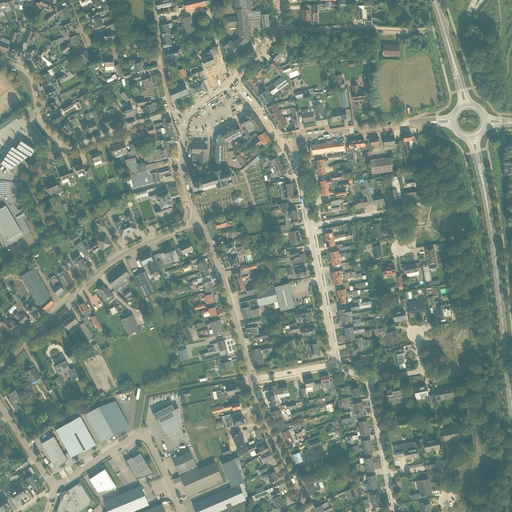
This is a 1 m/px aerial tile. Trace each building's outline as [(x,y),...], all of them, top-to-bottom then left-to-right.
[(0,0),(0,4),(1,7),(3,11),(6,10),(5,8),(10,6),(9,5),(7,0),(4,1),(3,0),(0,0)] [(48,0),(47,0),(44,8),(47,9),(47,10),(52,12),(52,11),(54,6),(52,5),(53,2),(48,0)] [(93,0),(91,1),(96,8),(100,6),(95,0),(93,0)] [(100,0),(97,2),(102,8),(106,6),(101,0),(100,0)] [(172,6),(170,0),(155,0),(157,9),(172,6)] [(206,6),(205,1),(204,0),(189,0),(184,1),(185,5),(186,10),(206,6)] [(234,0),(236,13),(238,13),(238,16),(223,17),(224,28),(230,27),(230,29),(235,29),(236,36),(231,41),(230,40),(224,47),(227,50),(225,52),(228,55),(230,53),(234,57),(249,40),(248,21),(262,20),(263,28),(269,27),(268,14),(267,14),(267,12),(264,9),(251,9),(250,0),(234,0)] [(309,13),(317,13),(317,5),(311,5),(311,10),(301,10),(301,21),(310,21),(309,13)] [(58,19),(59,22),(65,20),(69,17),(65,8),(60,11),(58,12),(61,18),(58,19)] [(45,20),(47,23),(56,15),(54,12),(45,20)] [(89,17),(92,23),(99,20),(99,21),(100,20),(97,14),(94,15),(89,17)] [(180,19),(182,26),(190,24),(189,19),(191,19),(191,16),(180,19)] [(92,23),(91,24),(93,30),(103,26),(102,23),(100,24),(99,21),(99,20),(92,23)] [(74,29),(71,22),(63,26),(63,25),(59,27),(61,31),(62,31),(64,37),(70,35),(68,32),(74,29)] [(182,26),(176,27),(177,31),(183,30),(184,34),(189,33),(194,32),(194,29),(192,30),(190,24),(182,26)] [(104,33),(105,41),(114,41),(114,39),(118,39),(117,34),(117,31),(111,31),(111,33),(109,33),(104,33)] [(80,43),(77,35),(72,37),(70,38),(71,42),(61,50),(64,53),(73,46),(80,43)] [(55,45),(63,41),(62,38),(51,42),(54,47),(56,46),(55,45)] [(10,45),(10,43),(7,42),(7,44),(0,41),(0,49),(7,52),(8,48),(10,45)] [(15,45),(13,49),(11,54),(20,57),(23,48),(15,45)] [(166,53),(168,60),(172,59),(173,61),(177,60),(176,58),(180,57),(178,51),(181,51),(180,46),(170,49),(171,52),(166,53)] [(270,56),(276,63),(285,54),(278,47),(270,56)] [(202,60),(203,62),(205,67),(215,63),(212,56),(217,54),(215,48),(209,50),(210,52),(207,53),(208,57),(202,60)] [(35,56),(37,52),(38,50),(34,49),(33,50),(30,49),(28,53),(26,58),(32,60),(34,56),(35,56)] [(37,66),(42,69),(45,66),(47,64),(48,66),(52,64),(43,56),(45,53),(42,50),(39,55),(41,57),(38,60),(35,64),(37,66)] [(86,64),(92,59),(87,53),(88,53),(85,50),(82,53),(79,56),(86,64)] [(68,59),(70,62),(77,57),(75,54),(68,59)] [(104,63),(105,67),(114,66),(113,57),(104,58),(104,63)] [(143,70),(142,66),(143,66),(142,63),(141,63),(138,63),(137,59),(130,61),(132,65),(134,65),(135,68),(131,69),(132,73),(136,72),(143,70)] [(281,68),(274,62),(270,65),(277,72),(281,75),(284,73),(281,68)] [(115,66),(119,75),(123,73),(119,64),(115,66)] [(267,69),(262,64),(260,66),(259,65),(253,72),(255,74),(244,83),(256,97),(263,92),(256,83),(260,78),(261,77),(267,69)] [(188,76),(186,72),(185,70),(184,71),(183,69),(179,71),(180,73),(181,73),(181,75),(181,77),(182,79),(186,77),(188,76)] [(188,82),(194,97),(206,92),(202,82),(206,80),(202,70),(188,77),(190,81),(188,82)] [(43,80),(42,81),(44,85),(54,80),(51,76),(50,76),(48,72),(41,77),(43,80)] [(55,79),(57,82),(62,79),(65,77),(64,74),(55,79)] [(343,82),(342,82),(341,77),(342,77),(341,75),(335,76),(338,88),(344,87),(343,82)] [(285,76),(262,93),(258,96),(264,106),(272,100),(269,96),(272,94),(273,95),(279,91),(278,89),(279,88),(279,89),(289,82),(285,76)] [(141,87),(142,89),(151,87),(151,84),(152,84),(151,78),(142,80),(143,80),(141,81),(143,87),(141,87)] [(189,93),(184,82),(179,85),(179,86),(169,91),(173,100),(189,93)] [(352,92),(353,102),(365,100),(364,93),(365,93),(366,91),(359,92),(358,85),(352,86),(353,92),(352,92)] [(91,92),(93,95),(104,90),(102,86),(91,92)] [(50,96),(52,99),(59,95),(56,89),(53,91),(51,87),(44,90),(48,98),(50,96)] [(151,87),(142,89),(144,98),(154,96),(151,87)] [(307,95),(306,89),(294,92),(296,99),(304,97),(304,96),(307,95)] [(125,90),(120,94),(127,102),(131,98),(125,90)] [(59,95),(52,99),(53,102),(47,105),(51,112),(58,108),(56,104),(59,103),(62,101),(59,95)] [(302,114),(303,122),(314,120),(314,122),(323,120),(322,114),(324,114),(321,100),(315,101),(316,105),(315,105),(314,105),(315,112),(302,114)] [(62,108),(65,111),(73,106),(70,103),(62,108)] [(137,107),(139,114),(142,113),(142,111),(146,109),(147,113),(154,111),(152,104),(147,105),(141,107),(140,106),(137,107)] [(266,109),(270,116),(279,110),(275,104),(271,106),(266,109)] [(125,113),(127,118),(132,117),(132,116),(134,115),(133,110),(131,105),(128,105),(129,109),(124,110),(125,113)] [(104,123),(106,128),(119,123),(117,118),(113,108),(109,109),(112,116),(103,120),(104,123)] [(270,116),(275,122),(283,117),(279,110),(270,116)] [(331,112),(332,121),(347,119),(345,110),(331,112)] [(89,124),(91,131),(97,129),(96,124),(91,112),(85,114),(89,124)] [(54,124),(64,119),(60,113),(51,118),(54,124)] [(249,123),(251,121),(255,118),(252,113),(246,116),(247,117),(249,123)] [(247,124),(249,123),(247,117),(245,118),(239,121),(242,127),(248,125),(247,124)] [(251,121),(255,127),(260,123),(257,117),(255,118),(251,121)] [(283,117),(275,122),(279,129),(287,125),(285,120),(283,117)] [(77,126),(74,119),(71,120),(72,124),(70,126),(67,123),(62,129),(69,135),(73,129),(72,128),(73,127),(73,128),(77,126)] [(162,122),(164,128),(172,125),(173,125),(171,120),(162,122)] [(91,131),(89,124),(85,126),(84,122),(81,123),(85,134),(91,131)] [(260,123),(255,127),(258,132),(260,131),(264,129),(260,123)] [(145,132),(146,136),(155,133),(154,130),(153,125),(144,127),(145,132)] [(228,152),(228,147),(228,146),(227,146),(226,146),(226,145),(227,145),(228,144),(228,143),(228,142),(242,135),(240,130),(240,129),(239,129),(236,130),(234,125),(216,135),(215,138),(214,163),(221,163),(221,161),(226,161),(226,152),(228,152)] [(144,134),(143,129),(135,131),(136,136),(136,138),(145,135),(144,134)] [(253,142),(255,145),(261,141),(264,139),(263,139),(268,136),(265,131),(258,136),(259,138),(253,142)] [(412,141),(412,139),(411,134),(403,135),(404,141),(402,141),(403,149),(404,149),(405,157),(411,156),(409,141),(412,141)] [(157,141),(156,142),(155,142),(157,147),(155,147),(156,150),(166,148),(169,147),(172,146),(171,143),(177,141),(176,136),(167,139),(157,141)] [(261,141),(255,145),(256,147),(263,144),(264,145),(271,141),(268,136),(263,139),(264,139),(261,141)] [(383,138),(384,146),(392,145),(392,146),(397,145),(398,151),(402,151),(401,141),(396,141),(397,142),(395,142),(394,136),(390,136),(390,137),(383,138)] [(370,139),(371,146),(373,146),(373,149),(379,148),(378,138),(370,139)] [(353,141),(348,142),(349,146),(349,152),(354,151),(357,151),(357,147),(356,141),(356,140),(352,140),(353,141)] [(356,141),(357,147),(361,147),(361,151),(365,150),(364,140),(356,141)] [(0,235),(3,239),(4,242),(3,242),(6,247),(8,245),(14,242),(15,241),(17,240),(18,240),(30,233),(29,232),(31,231),(24,219),(26,217),(21,208),(18,210),(15,203),(17,201),(18,200),(19,198),(20,196),(20,194),(21,194),(21,191),(20,191),(20,186),(21,186),(21,181),(20,181),(20,179),(19,178),(18,176),(17,174),(18,173),(20,172),(22,170),(28,166),(24,159),(28,156),(28,155),(31,156),(35,150),(21,141),(16,149),(12,147),(10,145),(8,149),(10,150),(6,157),(4,155),(1,159),(2,160),(0,163),(0,235)] [(325,145),(313,146),(314,157),(327,155),(344,153),(344,147),(343,142),(325,145)] [(127,151),(124,143),(112,147),(113,152),(115,156),(127,151)] [(134,148),(133,144),(129,146),(131,151),(127,152),(128,157),(136,155),(134,148)] [(190,166),(197,166),(197,164),(207,164),(207,145),(192,144),(192,147),(191,147),(190,148),(190,149),(189,154),(189,153),(192,153),(192,155),(191,155),(190,166)] [(135,157),(125,160),(129,176),(128,176),(128,177),(149,171),(152,170),(162,167),(162,166),(170,165),(168,159),(165,160),(164,159),(168,158),(170,157),(169,152),(171,152),(169,147),(166,148),(156,150),(143,153),(144,160),(148,159),(148,162),(145,163),(137,165),(135,157)] [(242,152),(239,147),(234,151),(235,153),(236,156),(240,154),(242,152)] [(104,159),(103,154),(99,155),(98,153),(91,155),(93,160),(94,163),(95,166),(105,162),(104,159)] [(236,156),(241,164),(245,162),(242,157),(240,154),(236,156)] [(255,165),(261,160),(258,156),(252,162),(255,165)] [(269,167),(280,162),(277,157),(269,161),(271,164),(268,165),(269,167)] [(373,174),(394,171),(392,157),(371,159),(373,174)] [(316,161),(317,168),(324,167),(323,163),(327,162),(327,159),(316,161)] [(274,172),(283,168),(280,162),(269,167),(270,169),(272,168),(274,172)] [(74,166),(77,174),(82,173),(83,176),(86,175),(88,179),(92,178),(88,169),(85,170),(82,164),(74,166)] [(149,171),(128,177),(130,182),(132,189),(152,183),(152,184),(159,182),(159,183),(167,181),(167,180),(173,179),(171,171),(170,171),(169,167),(168,167),(167,167),(163,168),(158,170),(158,169),(154,170),(155,172),(150,174),(149,171)] [(212,188),(213,188),(217,186),(217,188),(217,189),(218,188),(219,187),(220,187),(220,188),(223,187),(225,186),(228,186),(234,185),(232,179),(231,179),(232,177),(233,177),(232,177),(232,174),(231,174),(229,173),(230,172),(229,167),(213,172),(213,174),(209,175),(208,175),(203,176),(204,177),(199,178),(198,178),(199,178),(199,179),(199,180),(198,180),(198,181),(194,182),(193,182),(193,183),(195,189),(196,190),(196,189),(201,187),(202,189),(203,190),(202,190),(203,191),(203,190),(207,189),(207,190),(208,189),(212,188)] [(284,167),(283,168),(274,172),(273,172),(274,174),(276,173),(278,177),(282,175),(287,173),(284,167)] [(324,167),(317,168),(319,175),(329,174),(329,170),(325,171),(324,167)] [(68,178),(70,185),(76,183),(73,173),(70,174),(68,170),(59,173),(60,178),(62,181),(68,178)] [(414,187),(416,187),(415,182),(407,184),(405,182),(404,175),(397,176),(398,180),(398,182),(400,189),(404,188),(404,189),(409,188),(414,187)] [(321,189),(328,188),(333,187),(332,182),(331,183),(330,180),(327,180),(320,181),(321,189)] [(400,189),(398,182),(398,180),(391,181),(393,190),(388,191),(390,201),(398,200),(398,199),(401,199),(400,189)] [(62,192),(59,185),(57,186),(55,181),(49,183),(49,182),(44,184),(48,193),(49,193),(50,195),(53,193),(52,192),(55,191),(56,194),(62,192)] [(293,196),(291,188),(293,188),(292,183),(289,184),(287,184),(279,186),(282,201),(278,202),(279,208),(283,207),(288,206),(287,200),(286,200),(286,197),(293,196)] [(148,190),(133,194),(135,199),(149,195),(150,199),(157,196),(159,200),(157,201),(158,203),(159,205),(160,204),(161,208),(155,211),(156,215),(172,210),(171,206),(173,205),(170,199),(168,192),(167,193),(165,189),(161,190),(157,192),(156,187),(148,190)] [(414,187),(409,188),(404,189),(405,193),(406,198),(416,196),(415,191),(414,187)] [(328,188),(321,189),(322,196),(333,194),(332,191),(328,191),(328,188)] [(363,198),(355,200),(357,208),(368,206),(366,199),(370,198),(370,197),(370,195),(369,190),(366,191),(363,193),(363,198)] [(384,203),(383,198),(382,194),(375,195),(375,194),(374,194),(370,195),(370,197),(373,196),(374,203),(379,202),(379,203),(384,203)] [(324,204),(325,211),(331,210),(335,209),(335,206),(331,206),(330,203),(324,204)] [(298,216),(297,210),(293,211),(293,209),(288,210),(282,211),(282,214),(284,215),(288,214),(289,217),(298,216)] [(137,229),(134,223),(130,213),(113,220),(118,230),(122,237),(137,229)] [(298,216),(289,217),(290,221),(287,221),(288,225),(290,224),(295,224),(295,222),(299,222),(298,216)] [(238,223),(237,217),(233,218),(223,220),(225,227),(234,225),(234,226),(235,226),(234,224),(238,223)] [(96,223),(100,230),(105,227),(100,220),(96,223)] [(223,220),(213,222),(216,229),(225,227),(223,220)] [(216,229),(213,222),(213,221),(210,222),(205,224),(210,233),(217,230),(216,229)] [(373,229),(374,239),(377,238),(382,237),(380,223),(372,225),(373,229)] [(290,232),(292,244),(295,243),(300,242),(298,231),(295,231),(295,227),(283,230),(283,234),(290,232)] [(225,232),(227,239),(242,235),(240,228),(225,232)] [(76,232),(68,237),(71,242),(79,237),(76,232)] [(324,234),(325,240),(334,239),(339,238),(345,237),(344,234),(339,235),(333,236),(332,232),(324,234)] [(92,242),(88,244),(91,250),(94,254),(97,252),(97,251),(102,247),(104,250),(112,245),(105,235),(93,243),(92,242)] [(334,239),(325,240),(327,247),(335,245),(334,239)] [(82,240),(74,246),(79,252),(81,251),(85,257),(89,254),(82,240)] [(180,247),(182,251),(183,254),(193,250),(190,242),(180,247)] [(231,251),(231,253),(236,252),(244,250),(243,247),(235,249),(234,243),(225,245),(227,252),(231,251)] [(382,256),(380,245),(373,247),(373,244),(368,245),(366,245),(367,251),(373,249),(374,258),(377,257),(380,257),(381,257),(380,257),(382,256)] [(160,253),(163,258),(172,254),(174,258),(175,261),(179,260),(175,249),(173,250),(171,246),(163,250),(164,252),(161,253),(160,253)] [(437,267),(435,253),(434,248),(425,250),(428,265),(429,269),(437,267)] [(305,261),(304,253),(298,254),(297,249),(289,251),(290,254),(287,255),(289,265),(300,263),(299,261),(301,261),(301,262),(305,261)] [(236,252),(231,253),(232,256),(229,257),(231,267),(239,265),(237,256),(245,254),(244,250),(236,252)] [(330,252),(331,259),(339,258),(339,257),(345,256),(345,257),(350,255),(350,252),(344,253),(339,254),(338,251),(330,252)] [(79,266),(82,270),(88,266),(85,262),(83,258),(82,259),(78,253),(71,257),(76,264),(77,263),(79,266)] [(149,253),(139,257),(146,271),(134,276),(139,287),(144,299),(156,293),(149,279),(159,275),(153,260),(151,257),(149,253)] [(197,264),(200,272),(208,269),(205,261),(197,264)] [(395,274),(393,265),(393,263),(390,264),(390,265),(382,267),(384,276),(395,274)] [(418,271),(419,275),(422,275),(420,263),(415,264),(404,266),(406,273),(418,271)] [(306,271),(305,267),(296,269),(295,266),(286,267),(287,274),(296,273),(297,277),(301,277),(301,278),(306,277),(305,276),(307,275),(307,274),(307,271),(306,271)] [(36,303),(44,311),(54,303),(41,289),(45,285),(44,284),(34,268),(20,276),(36,303)] [(121,280),(129,275),(124,268),(107,280),(112,287),(113,287),(115,290),(124,284),(121,280)] [(197,280),(197,281),(209,277),(209,275),(210,275),(208,269),(200,272),(196,273),(199,279),(197,280)] [(331,272),(333,279),(341,277),(346,276),(352,275),(352,272),(340,274),(340,270),(331,272)] [(72,282),(66,273),(59,277),(65,286),(72,282)] [(249,277),(249,274),(241,275),(241,273),(233,275),(234,281),(242,279),(247,278),(250,277),(249,277)] [(64,290),(61,286),(59,284),(61,283),(55,275),(49,279),(55,287),(52,289),(54,292),(57,296),(58,296),(59,296),(60,295),(60,294),(64,290)] [(333,279),(334,285),(342,283),(342,280),(347,279),(353,278),(353,277),(352,275),(346,276),(341,277),(333,279)] [(209,277),(197,281),(198,284),(199,288),(204,286),(206,292),(213,290),(211,281),(209,277)] [(242,279),(234,281),(237,291),(245,289),(242,279)] [(253,300),(248,301),(241,303),(242,309),(241,309),(244,319),(252,317),(252,318),(261,315),(259,306),(278,302),(280,311),(295,308),(289,283),(257,291),(255,292),(257,298),(253,300)] [(100,294),(105,300),(107,303),(114,298),(112,295),(107,288),(105,289),(103,286),(97,290),(100,294)] [(255,286),(245,288),(247,294),(255,292),(257,291),(255,286)] [(345,289),(337,291),(338,297),(347,296),(346,295),(352,294),(358,293),(357,291),(352,292),(352,291),(346,292),(345,289)] [(16,303),(21,308),(24,305),(20,301),(21,300),(17,296),(18,294),(15,290),(13,292),(14,294),(11,296),(17,302),(16,303)] [(205,296),(201,297),(202,300),(206,299),(207,304),(209,303),(214,302),(211,294),(207,295),(205,296)] [(347,296),(338,297),(340,304),(348,302),(347,296)] [(435,307),(436,307),(438,320),(441,320),(441,321),(442,321),(445,321),(445,320),(445,319),(448,318),(447,315),(450,315),(449,311),(447,311),(446,311),(445,305),(442,305),(441,302),(441,301),(440,301),(434,302),(433,296),(429,297),(430,300),(431,305),(434,304),(435,307)] [(410,309),(411,314),(421,312),(422,313),(426,312),(423,297),(418,298),(419,301),(409,303),(410,309)] [(24,306),(32,315),(38,310),(33,305),(35,303),(31,300),(24,306)] [(21,308),(16,303),(14,305),(17,308),(12,312),(15,315),(14,316),(22,324),(25,321),(26,322),(28,320),(27,319),(28,319),(24,315),(19,309),(21,308)] [(83,318),(87,325),(89,323),(86,319),(90,317),(88,314),(90,312),(88,309),(84,303),(79,306),(85,317),(83,318)] [(209,313),(210,317),(212,316),(217,315),(215,307),(210,308),(208,309),(204,310),(205,314),(209,313)] [(349,310),(349,308),(339,310),(340,317),(348,315),(350,315),(350,314),(352,314),(351,309),(349,310)] [(295,311),(296,316),(303,315),(304,322),(312,321),(311,315),(312,315),(311,312),(304,313),(303,310),(295,311)] [(393,313),(395,322),(406,319),(405,315),(404,311),(393,313)] [(73,315),(63,323),(70,333),(74,329),(76,328),(74,325),(78,322),(76,319),(73,315)] [(93,317),(99,330),(102,328),(96,315),(93,317)] [(121,320),(127,335),(140,331),(133,315),(121,320)] [(8,330),(11,334),(19,327),(15,323),(13,320),(11,322),(9,320),(7,322),(4,320),(1,323),(8,330)] [(209,334),(210,337),(214,336),(222,334),(220,325),(222,325),(220,320),(219,321),(218,320),(210,322),(206,323),(206,324),(205,326),(207,326),(207,328),(206,329),(208,330),(208,331),(207,333),(209,334)] [(92,335),(84,323),(80,326),(88,338),(92,335)] [(246,329),(248,337),(257,335),(260,334),(258,326),(246,329)] [(307,327),(301,328),(302,336),(315,334),(314,327),(307,328),(307,327)] [(386,333),(388,345),(397,343),(395,336),(397,336),(396,331),(386,333)] [(257,335),(248,337),(249,341),(267,337),(266,332),(260,334),(257,335)] [(215,351),(204,354),(206,360),(225,355),(224,349),(227,349),(224,341),(213,344),(215,351)] [(362,346),(365,345),(365,341),(363,341),(356,342),(354,343),(355,347),(348,348),(349,355),(354,354),(357,354),(356,351),(363,350),(362,346)] [(92,346),(96,354),(101,352),(97,343),(92,346)] [(310,358),(320,356),(319,350),(318,351),(317,343),(309,345),(311,350),(308,351),(310,358)] [(252,350),(255,365),(264,363),(263,358),(261,352),(272,350),(271,346),(257,349),(252,350)] [(397,354),(400,369),(406,368),(403,353),(404,353),(404,348),(401,349),(395,350),(395,351),(396,354),(397,354)] [(180,360),(188,358),(186,349),(178,350),(180,360)] [(353,361),(355,369),(362,367),(362,364),(370,363),(369,356),(369,354),(360,356),(360,360),(353,361)] [(226,358),(218,360),(219,366),(222,365),(223,371),(231,369),(230,361),(227,362),(226,358)] [(77,373),(74,367),(70,369),(67,365),(65,360),(55,366),(59,374),(67,371),(72,381),(75,379),(79,377),(77,373)] [(25,372),(28,377),(31,383),(40,378),(37,371),(34,367),(25,372)] [(326,383),(327,389),(334,388),(333,381),(330,382),(328,375),(321,377),(322,383),(326,383)] [(312,386),(313,391),(320,390),(318,383),(314,384),(313,378),(305,380),(306,385),(306,387),(312,386)] [(42,381),(48,391),(51,389),(45,379),(42,381)] [(30,389),(26,383),(22,385),(27,392),(30,389)] [(235,389),(236,388),(235,384),(230,385),(226,386),(226,390),(224,390),(224,393),(222,393),(221,390),(216,392),(217,399),(235,395),(234,392),(236,391),(235,389)] [(271,396),(267,397),(270,405),(272,405),(273,406),(278,405),(276,400),(279,400),(277,395),(282,393),(281,391),(285,390),(284,385),(269,388),(270,394),(271,394),(271,396)] [(349,387),(345,387),(346,391),(347,391),(348,393),(352,393),(353,397),(360,396),(358,388),(352,389),(351,386),(349,387)] [(383,394),(385,404),(391,403),(389,397),(393,396),(393,395),(402,394),(400,386),(391,387),(392,392),(383,394)] [(414,389),(415,394),(416,400),(421,399),(421,396),(427,395),(426,386),(414,389)] [(434,391),(435,396),(436,401),(446,399),(446,397),(453,396),(452,392),(451,387),(447,388),(447,389),(434,391)] [(12,392),(8,395),(10,398),(10,399),(9,398),(8,400),(9,402),(9,401),(15,409),(18,407),(16,404),(17,403),(16,400),(20,398),(24,398),(24,397),(25,392),(22,392),(18,394),(15,390),(14,391),(14,390),(12,392)] [(99,406),(85,414),(100,442),(114,434),(129,425),(115,401),(99,407),(99,406)] [(37,412),(43,409),(39,402),(34,406),(37,412)] [(350,408),(351,411),(362,409),(361,402),(354,404),(355,407),(350,408)] [(223,410),(232,408),(233,411),(236,410),(241,409),(239,403),(234,404),(222,407),(222,405),(211,408),(212,414),(223,411),(223,410)] [(172,404),(153,414),(156,420),(157,419),(165,436),(168,435),(172,443),(177,441),(185,437),(181,428),(182,428),(178,408),(175,410),(172,404)] [(334,411),(332,404),(325,406),(328,413),(334,411)] [(286,413),(285,409),(284,409),(280,410),(280,409),(278,410),(277,411),(276,410),(275,410),(271,412),(274,419),(279,417),(282,415),(285,414),(286,413)] [(345,418),(346,422),(355,420),(354,419),(357,418),(357,417),(364,416),(362,409),(351,411),(352,417),(345,418)] [(236,413),(225,415),(226,422),(231,421),(232,427),(245,423),(246,422),(245,420),(244,420),(243,415),(237,417),(236,413)] [(80,416),(68,423),(84,451),(96,445),(80,416)] [(275,422),(280,431),(289,427),(287,423),(285,424),(282,418),(275,422)] [(222,420),(215,422),(216,429),(224,427),(222,420)] [(356,427),(356,430),(368,428),(367,421),(359,422),(360,426),(356,427)] [(84,451),(68,423),(56,430),(71,457),(83,451),(84,452),(84,451)] [(443,436),(444,441),(459,438),(458,433),(457,428),(442,431),(443,436)] [(239,429),(230,430),(233,435),(231,436),(237,448),(245,445),(242,438),(243,437),(239,429)] [(281,433),(284,439),(292,435),(289,429),(281,433)] [(331,432),(334,439),(337,438),(337,436),(340,435),(338,430),(331,432)] [(299,440),(296,434),(295,434),(292,435),(284,439),(287,446),(291,444),(292,447),(300,444),(298,441),(299,440)] [(54,436),(41,443),(54,467),(67,460),(54,436)] [(319,439),(307,443),(309,449),(321,444),(319,439)] [(423,443),(425,451),(434,450),(435,451),(440,450),(439,445),(438,439),(431,440),(432,441),(423,443)] [(418,457),(417,449),(418,448),(417,442),(393,446),(394,451),(396,458),(405,456),(406,459),(418,457)] [(260,453),(261,455),(270,451),(266,444),(258,448),(255,443),(247,447),(250,452),(254,450),(257,455),(260,453)] [(223,455),(231,453),(229,447),(221,449),(223,455)] [(297,453),(292,455),(295,464),(300,462),(303,461),(302,457),(309,454),(307,449),(297,453)] [(261,455),(260,455),(257,457),(258,458),(257,458),(258,462),(262,460),(264,463),(273,458),(270,451),(261,455)] [(172,459),(180,477),(198,469),(190,452),(172,459)] [(126,461),(131,468),(130,469),(136,479),(153,474),(140,453),(132,458),(132,457),(126,461)] [(244,511),(246,500),(245,498),(247,497),(241,467),(240,462),(238,457),(234,459),(221,464),(231,487),(197,502),(192,504),(195,511),(244,511)] [(16,472),(29,464),(26,459),(14,468),(16,472)] [(180,477),(188,496),(223,481),(215,462),(198,469),(180,477)] [(270,469),(267,463),(257,467),(260,474),(268,470),(270,469)] [(89,479),(98,492),(116,487),(105,469),(89,479)] [(268,470),(260,474),(263,479),(267,477),(270,483),(278,479),(274,471),(270,473),(268,470)] [(318,483),(329,479),(327,473),(311,479),(309,481),(304,483),(306,488),(307,491),(308,493),(309,494),(313,492),(317,491),(320,490),(321,489),(318,483)] [(32,475),(27,479),(34,489),(40,485),(32,475)] [(432,494),(429,479),(418,481),(418,486),(420,493),(414,494),(415,497),(411,497),(411,500),(426,497),(425,495),(432,494)] [(19,485),(14,488),(21,498),(26,495),(22,489),(25,488),(21,482),(18,484),(19,485)] [(78,511),(93,503),(80,482),(65,492),(66,493),(64,494),(62,499),(61,499),(56,511),(64,511),(65,511),(66,511),(68,511),(78,511)] [(136,488),(104,501),(108,511),(131,511),(144,507),(149,505),(141,486),(136,488)] [(9,491),(5,493),(9,499),(13,496),(16,501),(21,498),(14,488),(9,491)] [(272,488),(254,496),(255,500),(267,494),(269,498),(272,497),(274,501),(281,498),(280,496),(281,495),(278,489),(274,491),(272,488)] [(352,488),(346,491),(350,500),(355,498),(352,488)] [(9,506),(3,498),(0,500),(0,502),(5,509),(9,506)] [(274,501),(277,509),(278,508),(285,505),(281,498),(274,501)] [(315,508),(316,511),(325,511),(332,509),(331,505),(328,505),(329,504),(329,503),(328,503),(328,502),(327,502),(326,502),(323,504),(315,508)] [(421,508),(421,511),(430,511),(431,511),(430,511),(429,508),(431,507),(430,504),(426,505),(425,502),(419,503),(420,508),(421,508)]
